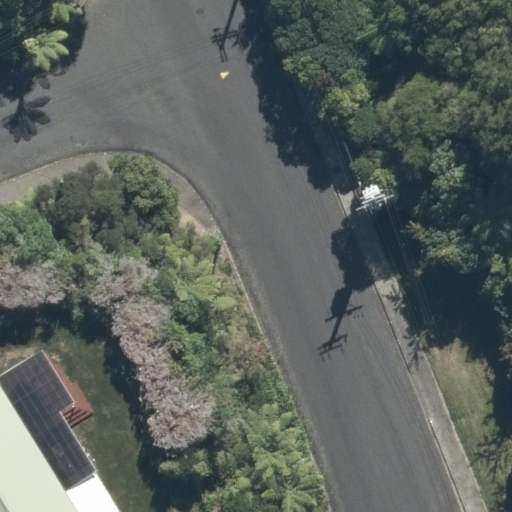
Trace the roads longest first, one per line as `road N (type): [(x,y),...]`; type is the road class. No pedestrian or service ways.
road 1 (residential): [(180,6),(368,511)]
road 2 (residential): [(180,6),(0,119)]
